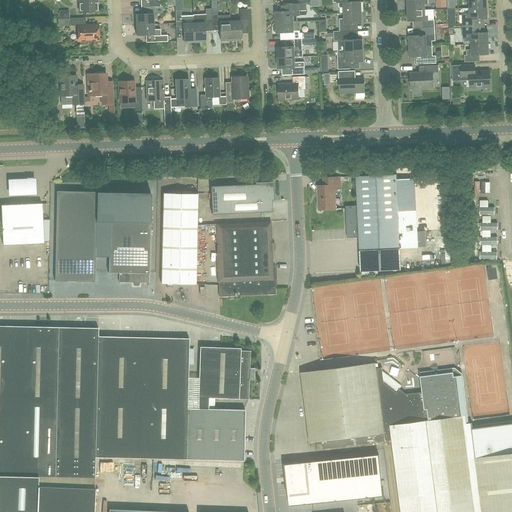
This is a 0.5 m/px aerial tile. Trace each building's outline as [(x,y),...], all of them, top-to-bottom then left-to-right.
[(72,0),(73,0),(78,0),(79,0),(80,13),(97,12),(96,0),(72,0)] [(359,0),(333,0),(333,3),(339,3),(339,8),(344,8),(344,13),(362,13),(361,2),(359,2),(359,0)] [(407,11),(425,10),(425,4),(428,4),(427,0),(412,0),(407,0),(407,11)] [(447,8),(446,0),(435,0),(436,8),(447,8)] [(464,0),(465,3),(469,3),(470,8),(487,8),(486,0),(464,0)] [(293,4),(290,4),(282,4),(278,4),(278,12),(275,12),(276,23),(293,22),(293,16),(300,16),(299,11),(306,11),(306,3),(300,3),(293,4)] [(136,25),(153,24),(153,19),(157,19),(157,14),(163,14),(163,6),(161,6),(149,7),(149,14),(136,15),(136,25)] [(485,26),(485,19),(487,19),(487,8),(470,8),(470,14),(465,14),(466,26),(472,26),(476,26),(485,26)] [(218,17),(217,9),(205,9),(205,14),(206,21),(218,20),(218,22),(219,22),(220,40),(221,39),(221,42),(231,41),(230,16),(218,17)] [(248,24),(247,10),(240,10),(240,21),(230,22),(230,16),(231,41),(240,41),(240,39),(241,39),(240,24),(248,24)] [(435,28),(435,27),(437,27),(436,20),(434,20),(429,20),(428,16),(425,16),(425,10),(407,11),(408,21),(423,21),(423,28),(435,28)] [(339,19),(340,32),(353,31),(352,24),(358,24),(362,24),(362,13),(344,13),(344,19),(339,19)] [(206,21),(205,14),(193,15),(194,23),(195,43),(204,42),(204,40),(205,40),(204,23),(206,23),(206,21)] [(85,25),(85,18),(69,19),(58,19),(58,26),(69,26),(78,26),(78,42),(98,41),(98,25),(85,25)] [(293,22),(276,23),(276,24),(275,24),(273,25),(274,31),(275,32),(276,32),(276,33),(294,33),(297,33),(297,40),(303,39),(303,33),(300,33),(300,22),(293,22)] [(195,43),(194,23),(183,24),(184,41),(185,41),(185,43),(195,43)] [(154,30),(153,24),(136,25),(136,36),(153,35),(153,36),(156,36),(156,42),(168,42),(167,36),(161,36),(160,29),(154,30)] [(476,26),(472,26),(466,26),(466,33),(464,33),(464,39),(464,45),(471,45),(471,44),(488,44),(488,33),(476,33),(476,26)] [(409,47),(432,46),(432,41),(435,41),(435,28),(423,28),(424,36),(409,36),(409,47)] [(359,40),(358,31),(353,31),(340,32),(334,32),(334,41),(338,41),(338,51),(346,51),(363,51),(363,40),(359,40)] [(277,58),(303,57),(302,39),(303,39),(297,40),(291,40),(292,47),(277,47),(277,58)] [(465,63),(477,62),(476,55),(489,55),(488,44),(471,44),(471,45),(471,50),(466,50),(467,55),(464,55),(465,63)] [(433,56),(432,46),(409,47),(409,57),(424,57),(425,64),(436,64),(436,56),(433,56)] [(363,51),(346,51),(338,51),(337,51),(338,70),(354,69),(354,62),(363,62),(363,51)] [(295,63),(295,58),(303,57),(277,58),(278,69),(293,68),(293,75),(305,75),(304,62),(295,63)] [(475,72),(475,65),(452,66),(453,81),(470,80),(470,88),(490,87),(490,71),(475,72)] [(411,89),(433,88),(433,73),(439,73),(439,66),(425,66),(425,73),(410,74),(411,89)] [(352,79),(351,71),(338,72),(339,80),(340,94),(365,93),(364,79),(352,79)] [(83,84),(76,85),(76,76),(69,76),(69,74),(62,74),(62,76),(60,76),(61,96),(72,96),(72,105),(76,105),(76,117),(84,116),(84,107),(83,97),(83,91),(83,84)] [(106,89),(105,74),(88,75),(89,95),(102,95),(103,105),(108,104),(109,115),(114,115),(113,89),(106,89)] [(247,90),(246,77),(232,77),(232,82),(225,83),(226,104),(233,103),(233,99),(247,99),(247,98),(249,98),(249,90),(247,90)] [(279,100),(299,99),(299,90),(306,89),(305,77),(293,77),(293,84),(278,85),(279,100)] [(200,109),(211,109),(211,97),(219,97),(218,78),(205,79),(206,95),(200,95),(200,109)] [(189,93),(189,79),(176,80),(176,99),(185,99),(185,107),(196,106),(196,93),(189,93)] [(164,97),(163,80),(146,81),(147,101),(153,101),(154,109),(164,109),(164,119),(171,119),(171,111),(170,97),(164,97)] [(135,96),(134,82),(119,82),(120,102),(134,102),(135,112),(142,111),(141,95),(135,96)] [(398,212),(397,175),(357,177),(358,206),(346,207),(348,238),(359,237),(361,272),(401,270),(400,249),(418,248),(417,211),(398,212)] [(319,210),(335,209),(334,189),(340,189),(340,177),(324,178),(324,185),(318,186),(319,210)] [(34,180),(5,182),(6,197),(35,195),(34,180)] [(124,204),(145,204),(145,182),(124,182),(124,204)] [(271,196),(273,196),(273,182),(255,183),(255,182),(255,183),(255,185),(211,186),(212,214),(272,212),(271,196)] [(95,282),(97,192),(56,192),(55,281),(95,282)] [(196,284),(198,195),(163,194),(162,283),(196,284)] [(3,245),(43,243),(41,204),(1,205),(3,245)] [(149,274),(150,223),(109,222),(109,273),(119,273),(119,282),(149,283),(149,274)] [(273,265),(271,222),(217,224),(219,297),(276,294),(275,265),(273,265)] [(498,263),(495,264),(489,265),(487,265),(488,269),(487,269),(489,280),(491,280),(497,279),(500,279),(498,263)] [(97,337),(97,328),(0,325),(0,475),(38,477),(94,478),(95,457),(243,460),(244,409),(208,409),(209,398),(198,397),(198,408),(187,408),(188,338),(97,337)] [(249,399),(251,351),(240,350),(240,347),(200,346),(199,362),(198,397),(209,398),(249,399)] [(376,369),(375,363),(301,372),(310,442),(322,440),(323,449),(385,442),(385,438),(387,440),(393,439),(402,511),(511,511),(511,420),(473,425),(472,423),(469,423),(462,375),(453,368),(420,372),(422,392),(406,394),(399,389),(397,393),(384,383),(382,368),(376,369)] [(383,496),(379,455),(318,461),(285,464),(289,506),(383,496)] [(112,467),(112,485),(126,485),(126,467),(112,467)] [(156,467),(148,476),(159,485),(167,477),(156,467)] [(93,511),(94,489),(38,486),(38,477),(0,475),(0,511),(93,511)]
